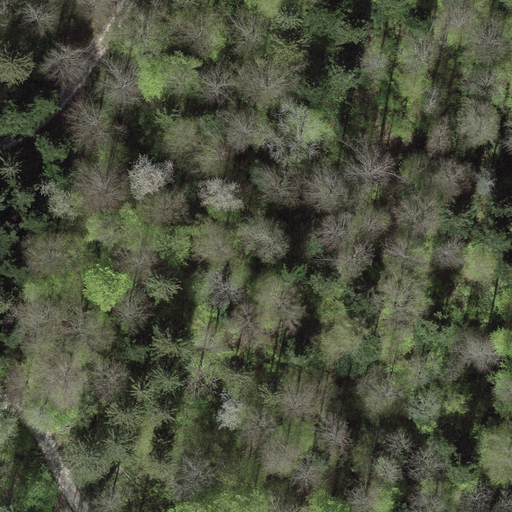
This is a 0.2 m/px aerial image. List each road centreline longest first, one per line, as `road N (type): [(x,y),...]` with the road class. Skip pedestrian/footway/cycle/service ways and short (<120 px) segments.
road 1 (track): [(127,0),(58,105),(0,147)]
road 2 (track): [(0,392),(38,426),(87,511)]
